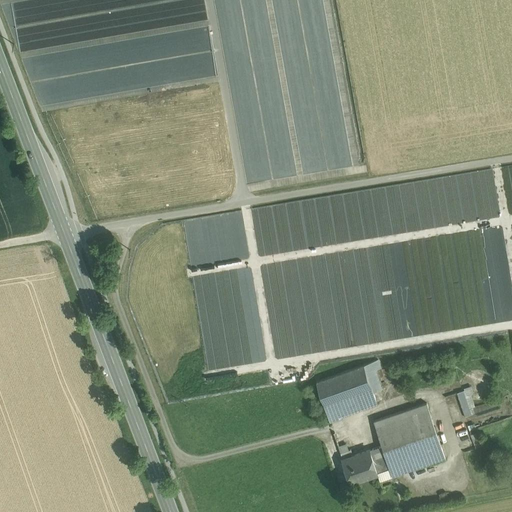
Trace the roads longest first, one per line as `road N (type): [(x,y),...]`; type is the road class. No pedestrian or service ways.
road 1 (unclassified): [(64,232),(511,159)]
road 2 (primary): [(64,232),(170,511)]
road 3 (primary): [(0,64),(64,232)]
